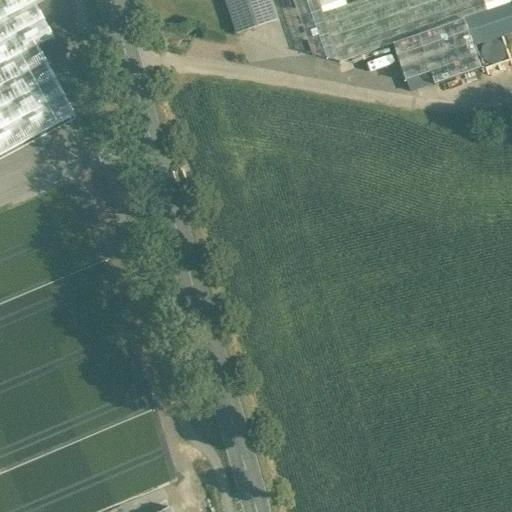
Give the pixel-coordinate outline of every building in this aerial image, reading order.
[(224,0),(236,33),(274,20),(266,0),(224,0)] [(290,0),(310,55),(338,63),(316,0),(290,0)] [(509,4),(507,0),(360,0),(346,5),(344,0),(316,0),(338,63),(391,45),(462,20),(509,4)] [(511,23),(507,20),(497,18),(488,20),(480,26),(475,34),(473,43),(475,53),(481,61),(489,66),(498,68),(507,66),(511,62),(511,23)] [(462,20),(391,45),(404,82),(429,74),(433,86),(479,70),(462,20)]
